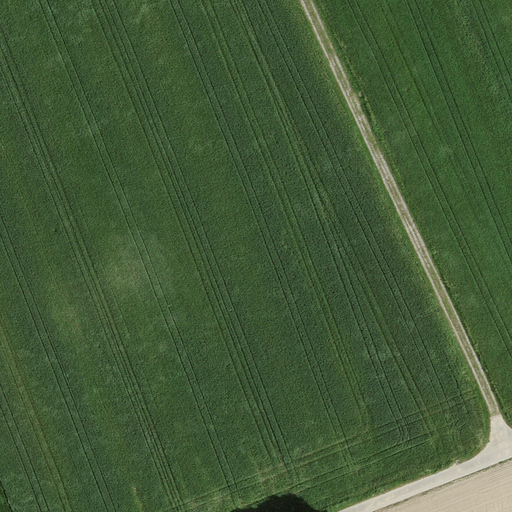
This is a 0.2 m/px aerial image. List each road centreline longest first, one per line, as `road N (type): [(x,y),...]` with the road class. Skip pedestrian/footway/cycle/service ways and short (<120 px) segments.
road 1 (track): [(306,0),(481,380),(506,453)]
road 2 (track): [(511,450),(354,511)]
